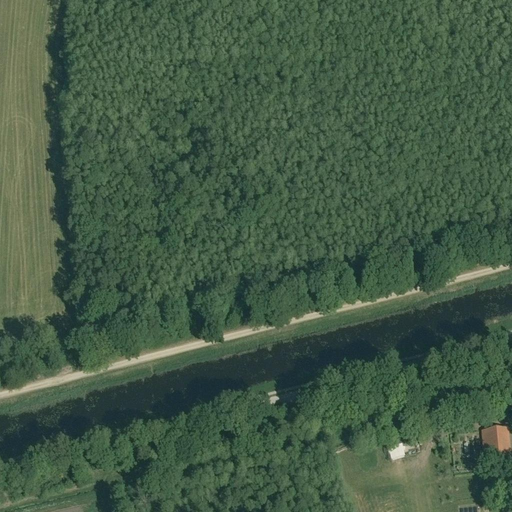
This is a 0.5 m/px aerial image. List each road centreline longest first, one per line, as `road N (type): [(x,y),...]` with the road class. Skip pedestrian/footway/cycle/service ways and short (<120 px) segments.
road 1 (unclassified): [(0,474),(511,342)]
road 2 (track): [(511,266),(0,397)]
